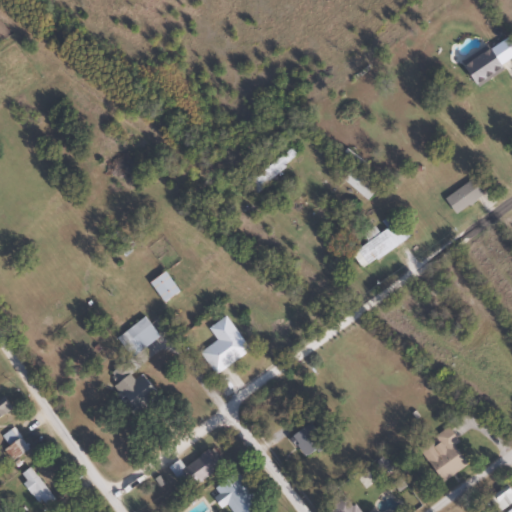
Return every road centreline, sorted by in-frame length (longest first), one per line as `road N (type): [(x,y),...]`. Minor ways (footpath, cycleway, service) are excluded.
road 1 (residential): [(111,491),(511,203)]
road 2 (residential): [(123,511),(0,342)]
road 3 (residential): [(364,511),(438,456),(511,454)]
road 4 (residential): [(293,511),(228,409)]
